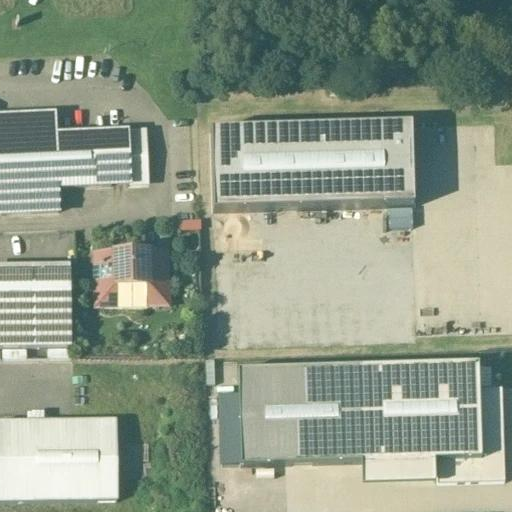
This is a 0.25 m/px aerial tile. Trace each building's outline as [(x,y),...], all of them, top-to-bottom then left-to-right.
[(53,118),(0,120),(0,217),(57,215),(56,191),(145,187),(143,136),(53,140),(53,118)] [(409,130),(209,135),(211,217),(411,211),(409,130)] [(434,183),(434,191),(463,190),(463,181),(434,183)] [(159,257),(97,258),(99,310),(161,309),(159,257)] [(68,270),(0,271),(0,355),(70,354),(68,270)] [(362,463),(363,492),(503,488),(500,394),(478,395),(477,371),(242,377),(244,466),(362,463)] [(114,425),(0,426),(0,506),(115,505),(114,425)]
